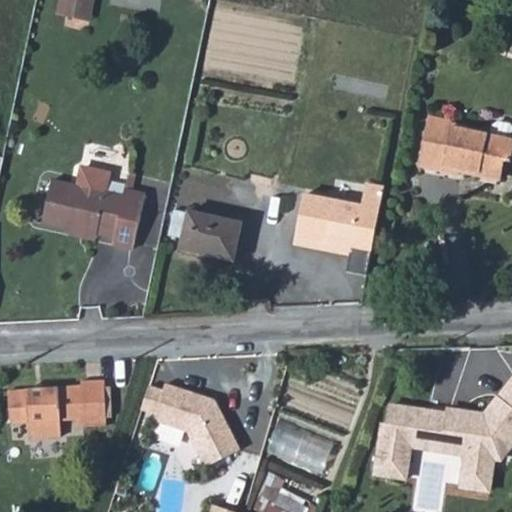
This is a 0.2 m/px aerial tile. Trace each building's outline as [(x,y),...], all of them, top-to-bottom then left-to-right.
[(90,2),(77,0),(73,0),(69,25),(85,27),(90,2)] [(511,144),(454,133),(454,128),(432,125),(422,172),(456,179),(458,172),(480,176),(479,185),(499,188),(502,166),(511,166),(511,144)] [(366,201),(306,193),(299,246),(356,253),(357,245),(380,248),(389,184),(369,181),(366,201)] [(121,201),(50,188),(41,231),(66,234),(94,240),(95,236),(115,239),(113,249),(134,253),(144,198),(123,194),(121,201)] [(239,228),(187,216),(178,253),(231,266),(239,228)] [(94,240),(66,234),(65,241),(93,246),(94,240)] [(371,272),(375,251),(358,248),(353,268),(371,272)] [(382,423),(375,478),(412,485),(416,453),(466,460),(462,490),(496,495),(499,469),(511,455),(511,382),(489,415),(391,403),(388,424),(382,423)] [(220,402),(166,386),(165,391),(157,415),(155,423),(192,434),(211,469),(245,452),(220,402)] [(84,393),(10,398),(12,429),(29,429),(60,427),(84,425),(108,423),(105,388),(105,387),(83,388),(84,393)] [(165,391),(151,387),(143,411),(157,415),(165,391)] [(108,423),(84,425),(84,432),(109,432),(108,423)] [(60,427),(29,429),(30,444),(62,442),(60,427)]
